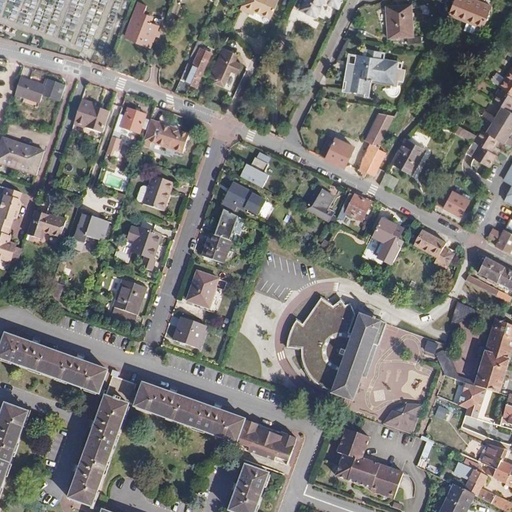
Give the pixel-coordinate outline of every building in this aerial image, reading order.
[(269,18),(277,0),(243,0),(240,8),(248,12),(249,9),(254,11),(269,18)] [(339,0),(306,0),(303,7),(316,14),(322,0),(328,0),(338,4),(339,0)] [(491,6),(475,0),(453,0),(449,12),(466,19),(465,21),(482,28),(491,6)] [(125,37),(151,47),(155,35),(159,37),(161,32),(157,31),(159,26),(149,22),(151,16),(144,14),(147,6),(139,2),(125,37)] [(388,40),(407,38),(407,45),(421,44),(421,37),(414,37),(411,4),(385,6),(388,40)] [(197,87),(212,53),(201,48),(204,42),(198,39),(193,52),(191,56),(196,59),(193,66),(187,64),(175,92),(185,97),(190,84),(197,87)] [(234,62),(231,60),(234,53),(222,48),(209,77),(215,80),(214,82),(223,85),(230,71),(237,74),(241,65),(234,62)] [(403,83),(405,70),(394,68),(395,61),(379,59),(380,52),(369,50),(368,57),(357,56),(355,65),(350,64),(346,91),(368,94),(370,80),(391,83),(391,84),(391,86),(397,87),(398,82),(403,83)] [(511,68),(499,86),(511,95),(511,68)] [(60,101),(65,87),(48,81),(47,84),(45,87),(20,78),(15,94),(39,103),(42,95),(60,101)] [(503,143),(511,128),(511,114),(508,112),(511,105),(511,97),(498,89),(491,102),(501,108),(495,118),(484,112),(482,118),(491,123),(485,134),(479,130),(476,135),(494,146),(498,141),(503,143)] [(103,133),(110,112),(94,107),(95,104),(82,100),(74,124),(103,133)] [(140,134),(147,115),(128,108),(121,127),(140,134)] [(164,123),(167,111),(156,109),(153,120),(164,123)] [(387,132),(395,116),(380,113),(366,141),(371,144),(359,168),(364,178),(367,173),(379,149),(387,132)] [(183,155),(189,136),(179,132),(179,131),(170,127),(170,129),(162,126),(162,124),(151,121),(143,145),(150,148),(152,142),(156,143),(156,146),(183,155)] [(472,142),(476,135),(474,134),(457,125),(453,132),(472,142)] [(489,168),(496,155),(491,152),(494,146),(476,135),(472,142),(465,154),(489,168)] [(345,168),(354,148),(328,136),(319,156),(345,168)] [(0,163),(37,175),(44,151),(2,137),(0,142),(0,163)] [(412,173),(424,150),(405,140),(393,163),(412,173)] [(378,170),(387,153),(379,149),(367,173),(375,177),(378,170)] [(253,168),(250,166),(243,178),(266,190),(272,179),(266,175),(271,166),(269,165),(272,159),(261,153),(253,168)] [(386,189),(393,177),(386,173),(380,186),(386,189)] [(165,196),(170,181),(153,176),(149,188),(144,186),(142,187),(138,199),(138,201),(143,203),(143,204),(164,211),(169,197),(165,196)] [(169,197),(174,183),(170,181),(165,196),(169,197)] [(233,212),(236,206),(244,211),(253,193),(234,183),(222,206),(233,212)] [(326,209),(338,189),(329,185),(325,192),(317,188),(305,209),(334,225),(337,218),(332,216),(333,213),(326,209)] [(9,233),(11,227),(12,222),(17,219),(21,205),(19,201),(21,193),(5,188),(2,196),(4,197),(0,209),(0,258),(9,261),(9,263),(17,266),(23,249),(15,247),(16,244),(12,243),(10,242),(11,237),(8,236),(9,233)] [(462,217),(471,201),(451,191),(450,192),(444,189),(435,204),(442,208),(442,207),(462,217)] [(362,222),(371,204),(350,193),(342,209),(337,218),(341,220),(344,213),(362,222)] [(60,238),(66,221),(35,210),(27,235),(42,240),(45,232),(60,238)] [(232,233),(238,217),(224,210),(215,235),(230,240),(232,233)] [(85,244),(87,237),(103,242),(110,222),(83,213),(74,240),(85,244)] [(240,236),(245,220),(238,217),(232,233),(240,236)] [(382,219),(372,238),(394,249),(403,229),(382,219)] [(153,259),(162,235),(140,227),(131,252),(153,259)] [(444,248),(446,243),(442,241),(422,230),(413,246),(436,258),(434,263),(446,269),(450,260),(439,255),(444,248)] [(511,233),(504,230),(495,246),(511,255),(511,233)] [(224,264),(232,241),(230,240),(215,235),(210,233),(202,257),(224,264)] [(450,260),(453,253),(444,248),(439,255),(450,260)] [(116,252),(115,259),(128,262),(130,255),(116,252)] [(511,271),(501,266),(486,258),(478,274),(487,279),(486,281),(505,291),(506,288),(511,290),(511,271)] [(187,300),(209,308),(219,279),(197,271),(187,300)] [(494,289),(478,281),(468,276),(465,281),(467,282),(492,294),(509,303),(511,298),(504,294),(494,289)] [(147,288),(123,279),(114,307),(115,308),(112,317),(134,324),(147,288)] [(57,302),(61,290),(52,287),(48,298),(57,302)] [(349,345),(358,318),(352,304),(347,307),(343,301),(335,308),(322,299),(304,326),(297,321),(294,329),(291,335),(290,341),(289,348),(303,350),(303,359),(305,366),(308,373),(312,379),(317,384),(323,388),(327,390),(332,391),(338,375),(331,372),(341,342),(349,345)] [(474,314),(476,310),(458,302),(451,322),(455,323),(474,314)] [(331,372),(338,375),(332,391),(331,393),(353,401),(359,383),(362,376),(365,377),(367,377),(371,375),(380,350),(378,344),(385,323),(360,314),(358,318),(349,345),(341,342),(331,372)] [(199,348),(206,326),(181,317),(173,339),(199,348)] [(511,322),(498,317),(497,319),(503,322),(511,325),(511,322)] [(499,394),(511,352),(511,325),(503,322),(497,319),(495,319),(475,386),(486,390),(491,392),(499,394)] [(5,334),(0,347),(0,358),(100,394),(108,371),(5,334)] [(456,376),(446,352),(442,350),(435,354),(444,375),(444,376),(454,379),(456,376)] [(222,411),(167,392),(142,383),(139,392),(133,390),(136,384),(117,377),(119,373),(112,370),(110,376),(112,376),(105,395),(68,498),(92,507),(128,405),(152,413),(237,444),(236,448),(278,463),(287,466),(296,438),(267,427),(222,411)] [(475,419),(486,390),(475,386),(470,384),(466,383),(458,405),(466,409),(464,415),(475,419)] [(0,416),(0,492),(29,412),(5,403),(0,416)] [(511,406),(506,405),(503,418),(509,420),(507,424),(511,425),(511,406)] [(439,407),(435,417),(446,421),(450,410),(439,407)] [(421,435),(430,411),(415,410),(399,417),(392,429),(402,432),(420,439),(421,435)] [(376,464),(360,458),(361,455),(368,438),(345,429),(336,452),(337,453),(342,455),(335,476),(369,489),(369,491),(392,499),(401,473),(376,464)] [(423,470),(433,444),(426,441),(416,467),(423,470)] [(503,461),(508,451),(489,444),(487,450),(483,449),(478,461),(489,466),(499,471),(503,461)] [(278,463),(236,448),(232,457),(274,473),(278,463)] [(377,461),(361,455),(360,458),(376,464),(377,461)] [(482,489),(488,477),(482,474),(483,471),(481,465),(467,459),(465,465),(459,462),(454,474),(467,480),(463,489),(475,495),(483,500),(487,492),(482,489)] [(506,484),(511,470),(511,465),(503,461),(499,471),(489,466),(486,472),(489,475),(493,478),(506,484)] [(229,510),(233,511),(255,511),(269,473),(245,464),(229,510)] [(448,480),(450,475),(442,471),(439,478),(440,479),(446,481),(447,482),(448,480)] [(466,511),(475,495),(463,489),(459,487),(454,485),(440,511),(466,511)] [(491,504),(495,496),(487,492),(483,500),(491,504)] [(510,511),(511,509),(511,503),(495,496),(491,504),(502,509),(508,511),(510,511)]
